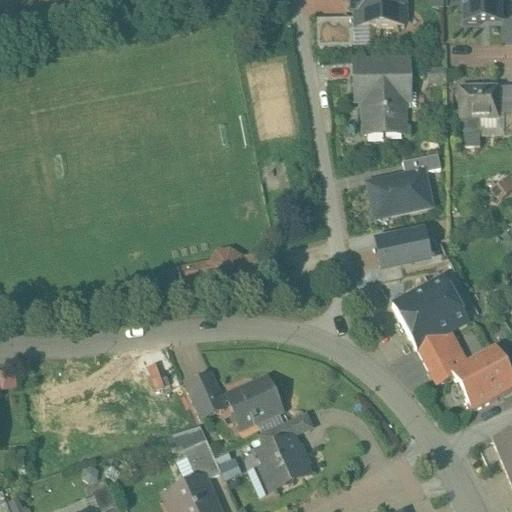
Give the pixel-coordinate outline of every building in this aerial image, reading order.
[(402,0),(354,0),(355,28),(403,27),(402,0)] [(460,0),(461,27),(501,26),(500,0),(460,0)] [(351,48),(350,22),(317,22),(317,49),(351,48)] [(407,63),(352,64),(353,95),(361,95),(362,137),(365,137),(365,131),(400,130),(400,136),(403,136),(402,111),(402,97),(408,97),(407,63)] [(497,122),(496,89),(457,89),(458,123),(478,122),(497,122)] [(414,111),(414,96),(408,97),(402,97),(402,111),(414,111)] [(511,112),(502,113),(503,139),(511,138),(511,112)] [(478,122),(458,123),(459,151),(478,150),(478,122)] [(402,165),(405,179),(422,175),(423,176),(440,172),(437,158),(402,165)] [(405,179),(368,187),(375,222),(430,210),(423,176),(422,175),(405,179)] [(511,176),(490,188),(497,200),(511,191),(511,176)] [(396,241),(384,244),(375,246),(381,271),(428,261),(422,236),(396,241)] [(217,255),(210,264),(179,271),(183,290),(234,279),(240,270),(238,259),(228,252),(217,255)] [(260,257),(250,259),(253,273),(263,271),(260,257)] [(250,259),(238,259),(240,270),(234,279),(244,274),(253,273),(250,259)] [(443,279),(391,308),(415,352),(447,334),(447,335),(467,324),(443,279)] [(447,334),(415,352),(435,389),(450,382),(469,416),(511,392),(511,388),(494,356),(466,370),(447,335),(447,334)] [(0,389),(17,388),(16,370),(0,371),(0,389)] [(209,378),(185,388),(200,421),(224,410),(209,378)] [(119,382),(87,386),(92,422),(147,415),(144,396),(122,399),(119,382)] [(265,382),(225,400),(239,433),(280,415),(265,382)] [(87,386),(43,392),(48,427),(92,422),(87,386)] [(282,427),(256,439),(263,454),(289,442),(282,427)] [(511,436),(493,445),(503,469),(504,469),(511,489),(511,436)] [(263,454),(257,456),(263,470),(258,472),(268,495),(283,488),(287,489),(292,487),(293,483),(307,477),(291,441),(289,442),(263,454)] [(205,444),(183,454),(196,483),(202,480),(204,484),(220,477),(205,444)] [(216,462),(225,482),(241,475),(231,455),(216,462)] [(196,483),(169,495),(176,511),(216,511),(204,484),(202,480),(196,483)]
